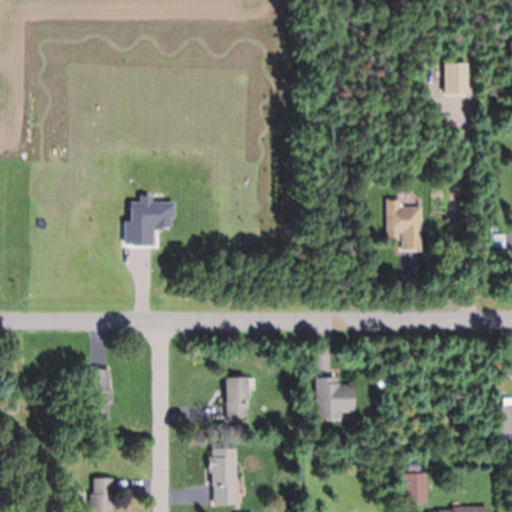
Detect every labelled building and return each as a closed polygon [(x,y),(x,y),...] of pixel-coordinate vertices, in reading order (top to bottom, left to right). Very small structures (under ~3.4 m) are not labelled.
[(468,64),(443,64),(443,94),(468,94),(468,64)] [(387,235),(386,201),(396,201),(396,208),(417,208),(417,230),(402,230),(399,227),(395,227),(395,235),(387,235)] [(105,368),(108,368),(108,388),(111,388),(111,403),(108,403),(108,419),(88,420),(87,369),(89,369),(105,368)] [(224,405),(224,403),(223,377),(245,376),(247,402),(244,402),(245,419),(225,420),(225,416),(224,405)] [(315,378),(315,419),(353,419),(353,385),(337,385),(337,378),(315,378)] [(501,441),(511,440),(511,400),(501,401),(501,441)] [(33,451),(27,449),(29,442),(35,444),(33,451)] [(230,505),(214,505),(211,505),(211,484),(209,484),(208,466),(235,466),(235,485),(233,485),(233,505),(230,505)] [(426,474),(402,474),(402,504),(426,504),(426,474)] [(111,478),(111,494),(111,511),(88,511),(88,493),(91,493),(91,477),(111,477),(111,478)]
